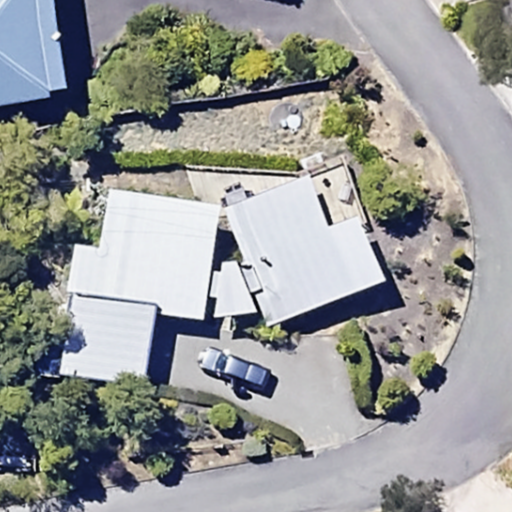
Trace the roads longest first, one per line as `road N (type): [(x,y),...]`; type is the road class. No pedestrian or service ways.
road 1 (residential): [(155,511),(367,471),(439,439),(484,395),(511,341)]
road 2 (residential): [(511,185),(486,133),(391,0)]
